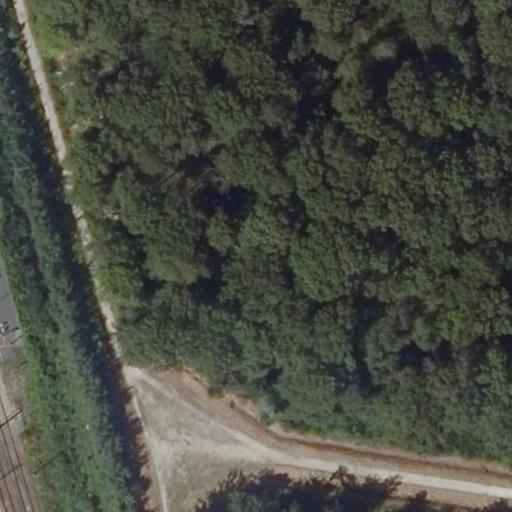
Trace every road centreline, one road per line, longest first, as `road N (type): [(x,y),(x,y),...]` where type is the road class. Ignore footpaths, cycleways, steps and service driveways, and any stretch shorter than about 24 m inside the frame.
road 1 (track): [(14,0),(143,425)]
road 2 (track): [(143,425),(511,494)]
